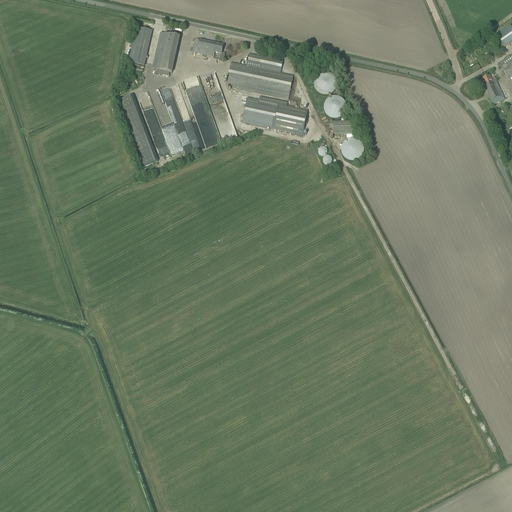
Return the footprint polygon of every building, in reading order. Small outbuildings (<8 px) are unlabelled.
[(505,47),(511,42),(511,28),(510,25),(496,35),(505,47)] [(135,33),(129,63),(144,66),(151,37),(152,32),(136,28),(135,33)] [(180,37),(164,34),(161,46),(178,49),(180,37)] [(222,54),(222,51),(223,46),(195,40),(194,45),(192,52),(214,57),(215,53),(222,54)] [(511,83),(511,54),(498,64),(511,83)] [(231,63),(230,68),(226,86),(288,100),(293,77),(280,74),(283,60),(262,56),(261,58),(249,55),(246,67),(231,63)] [(337,86),(336,84),(336,82),(335,80),(333,78),(332,77),(330,76),(328,75),(325,75),(324,75),(322,75),(321,75),(319,76),(317,78),(316,80),(314,82),(314,84),(314,86),(314,88),(314,90),(315,92),(317,94),(318,95),(321,97),(323,97),(325,98),(327,97),(330,97),(332,95),(333,94),(335,93),(336,91),(336,89),(337,86)] [(493,105),(497,103),(504,100),(495,81),(492,82),(489,76),(481,80),(493,105)] [(175,102),(183,100),(178,86),(170,89),(175,102)] [(132,98),(116,103),(139,167),(156,161),(132,98)] [(247,98),(242,123),(297,135),(302,136),(305,124),(307,125),(307,122),(306,121),(308,111),(287,107),(287,104),(260,98),(259,101),(247,98)] [(347,110),(346,108),(346,106),(345,103),(343,102),(342,100),(340,99),(338,98),(336,98),(334,98),(333,98),(331,99),(329,100),(327,101),(326,103),(325,105),(324,108),(324,110),(324,112),(324,114),(325,116),(327,118),(328,119),(331,120),(333,121),(335,121),(337,121),(340,120),(342,119),(343,118),(345,116),(346,115),(346,112),(347,110)] [(211,115),(224,110),(220,102),(208,107),(211,115)] [(333,136),(353,135),(353,123),(333,124),(333,136)] [(363,149),(363,146),(362,144),(361,142),(359,140),(357,139),(355,137),(353,137),(350,137),(348,137),(346,138),(344,139),(342,141),(341,143),(340,145),(339,147),(339,149),(339,151),(340,154),(341,156),(342,157),(344,159),(346,160),(349,161),(351,161),(353,161),(355,160),(357,159),(359,157),(361,156),(362,154),(363,152),(363,149)] [(320,147),(319,155),(325,156),(327,148),(320,147)] [(326,165),(332,163),(328,155),(323,158),(326,165)]
